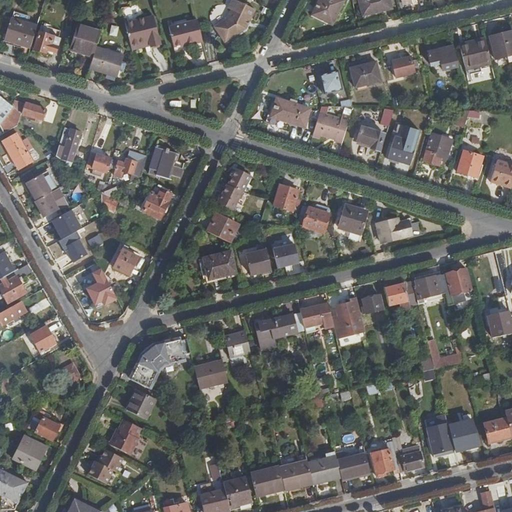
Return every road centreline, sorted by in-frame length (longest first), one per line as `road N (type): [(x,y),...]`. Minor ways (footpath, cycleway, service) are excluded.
road 1 (residential): [(132,327),(511,233)]
road 2 (residential): [(225,138),(511,226)]
road 3 (residential): [(511,1),(263,62)]
road 4 (residential): [(0,186),(107,375)]
road 5 (residential): [(132,327),(225,138)]
road 6 (residential): [(326,511),(511,465)]
road 7 (residential): [(263,62),(110,103)]
road 8 (residential): [(39,511),(107,375)]
road 9 (residential): [(110,103),(225,138)]
